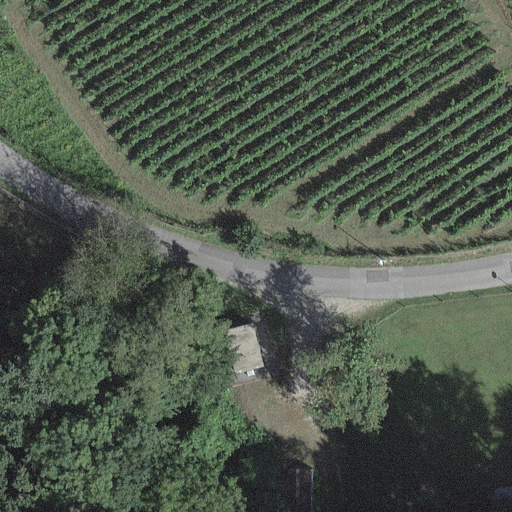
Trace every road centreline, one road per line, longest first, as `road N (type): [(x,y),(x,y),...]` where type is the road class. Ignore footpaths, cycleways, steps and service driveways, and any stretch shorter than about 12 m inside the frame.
road 1 (unclassified): [(511,269),(403,283),(263,275),(116,230),(0,162)]
road 2 (track): [(293,279),(335,511)]
